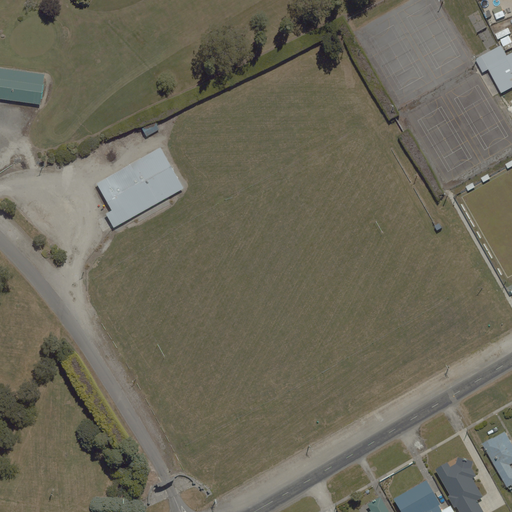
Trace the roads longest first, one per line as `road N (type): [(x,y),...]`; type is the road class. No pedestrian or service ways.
road 1 (residential): [(0,240),(90,350),(180,511)]
road 2 (residential): [(254,511),(511,360)]
